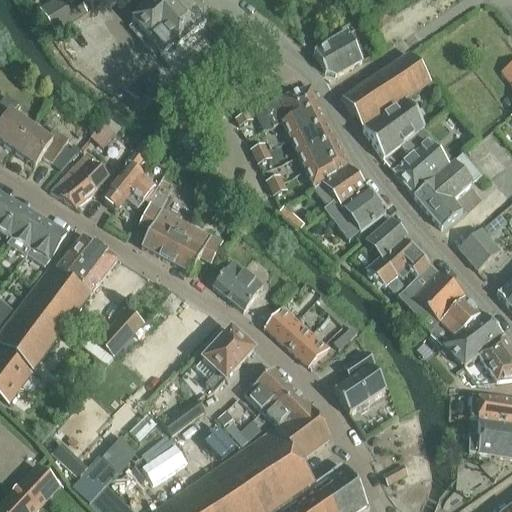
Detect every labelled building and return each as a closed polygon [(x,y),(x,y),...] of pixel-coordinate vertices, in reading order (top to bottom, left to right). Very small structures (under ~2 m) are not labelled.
[(76,0),(59,0),(39,12),(53,36),(86,17),(76,0)] [(175,53),(204,27),(180,0),(157,0),(131,24),(162,60),(173,51),(175,53)] [(311,58),(323,80),(334,82),(361,67),(380,56),(364,28),(345,39),(311,58)] [(341,106),(349,117),(382,166),(414,142),(423,135),(405,106),(427,91),(407,61),(341,106)] [(511,68),(500,78),(508,88),(511,84),(511,68)] [(271,134),(281,130),(319,112),(310,91),(261,113),(271,134)] [(0,109),(0,150),(12,159),(30,135),(13,123),(18,115),(4,105),(0,109)] [(319,112),(281,130),(288,146),(326,128),(319,112)] [(235,124),(238,132),(252,125),(248,117),(235,124)] [(326,128),(288,146),(295,161),(334,144),(326,128)] [(102,153),(114,139),(101,129),(90,142),(102,153)] [(30,135),(12,159),(33,174),(40,165),(50,172),(66,149),(52,138),(46,147),(30,135)] [(76,158),(88,144),(81,138),(71,149),(72,150),(70,152),(76,158)] [(436,159),(426,149),(422,152),(414,142),(382,166),(413,202),(447,172),(436,159)] [(334,144),(295,161),(302,177),(341,160),(334,144)] [(250,155),(253,161),(267,155),(264,148),(250,155)] [(137,173),(147,160),(137,152),(127,166),(137,173)] [(257,170),(258,169),(271,163),(267,155),(253,161),(257,170)] [(87,163),(54,195),(80,212),(117,181),(95,166),(99,162),(93,157),(87,163)] [(311,196),(312,196),(348,176),(341,160),(302,177),(311,196)] [(447,172),(413,202),(412,203),(440,235),(460,218),(451,208),(480,183),(461,161),(447,172)] [(130,173),(102,206),(116,217),(126,206),(138,215),(155,195),(143,185),(144,184),(130,173)] [(323,215),(325,218),(335,210),(334,208),(344,200),(350,207),(365,196),(348,176),(312,196),(325,212),(323,215)] [(279,180),(266,186),(265,187),(268,192),(282,186),(279,180)] [(273,202),(273,201),(286,195),(282,186),(268,192),(273,202)] [(348,247),(359,239),(383,218),(365,196),(350,207),(344,200),(334,208),(335,210),(325,218),(348,247)] [(0,219),(0,238),(10,245),(27,218),(8,206),(0,219)] [(140,253),(165,266),(183,232),(184,230),(149,211),(138,231),(149,237),(140,253)] [(283,211),(277,218),(298,236),(304,229),(283,211)] [(27,218),(10,245),(28,255),(26,259),(27,260),(45,228),(27,218)] [(500,220),(484,233),(490,241),(506,227),(500,220)] [(45,228),(27,260),(46,271),(48,267),(64,240),(45,228)] [(367,249),(380,263),(402,243),(389,228),(367,249)] [(183,232),(165,266),(190,279),(199,263),(209,269),(220,249),(184,230),(183,232)] [(477,278),(498,259),(479,237),(458,256),(477,278)] [(0,340),(0,403),(9,410),(32,380),(116,267),(82,242),(55,278),(49,274),(0,340)] [(365,276),(367,278),(385,294),(397,281),(401,285),(410,277),(417,284),(428,273),(428,272),(429,271),(402,243),(380,263),(365,276)] [(231,269),(212,294),(243,318),(262,292),(231,269)] [(397,305),(428,340),(436,334),(464,304),(438,278),(437,280),(428,273),(417,284),(397,305)] [(511,284),(496,300),(511,315),(511,284)] [(287,287),(271,303),(281,312),(296,296),(287,287)] [(0,304),(0,329),(12,314),(0,304)] [(464,304),(436,334),(439,337),(442,334),(452,343),(480,320),(464,304)] [(263,334),(279,348),(296,328),(281,314),(263,334)] [(113,364),(142,330),(126,316),(97,350),(113,364)] [(478,362),(503,344),(501,340),(480,320),(452,343),(442,351),(464,372),(478,362)] [(296,328),(279,348),(293,360),(311,340),(296,328)] [(350,331),(332,347),(338,354),(357,338),(350,331)] [(231,379),(252,358),(229,337),(194,375),(207,387),(203,392),(212,400),(224,387),(226,389),(233,382),(231,379)] [(311,340),(293,360),(307,373),(328,355),(311,340)] [(478,362),(496,389),(511,385),(511,356),(503,344),(478,362)] [(348,420),(349,419),(384,397),(369,374),(374,372),(366,359),(342,374),(350,385),(334,395),(333,396),(348,420)] [(243,400),(260,419),(270,411),(267,407),(287,390),(272,377),(243,400)] [(270,411),(260,419),(276,435),(279,438),(310,416),(307,409),(287,390),(267,407),(270,411)] [(471,403),(470,427),(511,432),(511,405),(478,403),(471,403)] [(195,404),(162,429),(171,441),(205,416),(195,404)] [(285,511),(315,491),(315,490),(299,468),(331,446),(310,416),(279,438),(276,435),(165,511),(285,511)] [(511,432),(470,427),(468,458),(511,464),(511,432)] [(231,429),(225,434),(233,444),(239,438),(231,429)] [(239,438),(233,444),(241,453),(247,447),(239,438)] [(90,508),(117,479),(130,467),(115,452),(75,493),(90,508)] [(401,470),(382,481),(387,490),(406,479),(401,470)] [(315,491),(285,511),(367,511),(343,472),(339,472),(315,490),(315,491)] [(40,511),(56,495),(35,475),(16,495),(16,494),(0,511),(40,511)]
